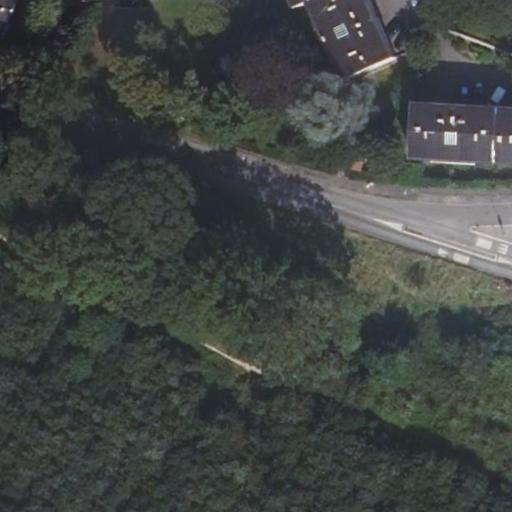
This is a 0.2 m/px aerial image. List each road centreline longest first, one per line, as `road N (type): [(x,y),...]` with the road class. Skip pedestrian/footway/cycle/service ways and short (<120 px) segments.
road 1 (tertiary): [(0,102),(380,224)]
road 2 (track): [(250,361),(511,487)]
road 3 (track): [(0,234),(125,314)]
road 4 (tertiary): [(511,265),(380,224)]
road 5 (track): [(125,314),(250,361)]
road 6 (residential): [(511,217),(380,224)]
